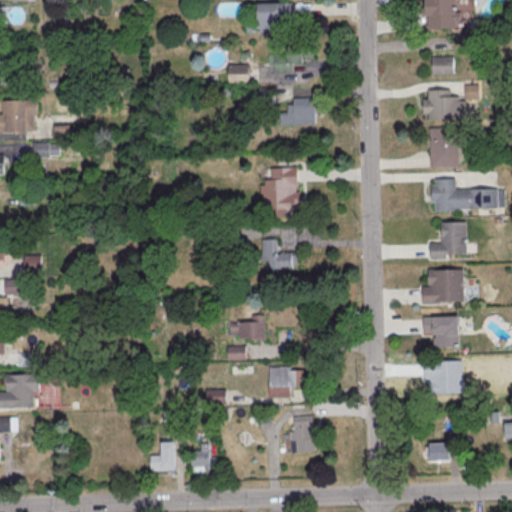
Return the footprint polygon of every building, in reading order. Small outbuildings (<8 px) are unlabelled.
[(426,0),(456,0),(457,29),(429,30),(428,17),(426,17),(426,0)] [(259,5),(293,4),(293,19),(278,20),(278,34),(260,34),(259,5)] [(287,47),(314,47),(315,60),(304,61),(304,65),(293,65),(293,73),(275,74),(275,66),(270,67),(269,56),(287,56),(287,47)] [(9,55),(30,55),(31,70),(10,70),(9,55)] [(432,58),(454,58),(454,74),(433,75),(432,58)] [(229,66),(249,65),(249,76),(250,84),(229,85),(229,66)] [(465,86),(479,86),(480,100),(466,100),(465,86)] [(259,89),(275,89),(275,96),(275,105),(259,105),(259,89)] [(429,91),(451,91),(452,98),(460,98),(460,102),(466,102),(466,121),(429,121),(429,115),(423,115),(423,101),(429,101),(429,91)] [(294,100),(320,99),(320,114),(316,114),(316,126),(280,126),(280,113),(288,113),(288,106),(294,106),(294,100)] [(4,102),(38,101),(39,117),(35,117),(35,133),(0,134),(0,115),(4,115),(4,102)] [(55,125),(55,136),(69,136),(69,125),(55,125)] [(430,129),(458,129),(459,169),(431,169),(430,129)] [(58,155),(58,144),(36,144),(36,155),(58,155)] [(270,166),(296,166),(297,175),(297,184),(295,185),(295,196),(293,196),(294,215),(275,215),(275,208),(263,208),(262,193),(260,193),(259,183),(264,183),(264,178),(270,178),(270,166)] [(435,180),(456,180),(456,191),(506,190),(506,210),(457,211),(457,212),(436,213),(436,203),(432,203),(432,186),(435,186),(435,180)] [(442,224),(467,223),(468,255),(447,255),(447,261),(431,261),(430,245),(442,245),(442,224)] [(278,238),(263,238),(263,269),(294,269),(294,251),(278,251),(278,238)] [(25,257),(42,256),(43,274),(26,275),(25,257)] [(423,288),(429,288),(429,271),(465,270),(465,304),(423,306),(423,288)] [(5,281),(22,281),(22,296),(6,296),(5,281)] [(251,314),(264,313),(265,339),(251,340),(250,337),(239,338),(239,334),(230,334),(229,321),(251,320),(251,314)] [(424,318),(460,317),(461,349),(433,350),(433,334),(424,334),(424,318)] [(227,345),(244,344),(245,351),(245,358),(227,359),(227,345)] [(19,354),(36,353),(37,368),(20,369),(19,354)] [(305,387),(304,366),(269,367),(269,396),(294,395),(293,387),(305,387)] [(6,376),(40,375),(40,392),(34,392),(35,409),(0,409),(0,393),(7,393),(7,386),(6,386),(6,376)] [(257,409),(273,408),(273,426),(258,427),(257,409)] [(0,416),(0,431),(17,432),(17,417),(0,416)] [(291,416),(291,451),(315,451),(315,416),(291,416)] [(426,443),(426,460),(450,460),(450,443),(426,443)] [(151,454),(151,471),(175,471),(175,444),(162,444),(162,454),(151,454)] [(211,472),(211,445),(192,445),(192,472),(211,472)]
